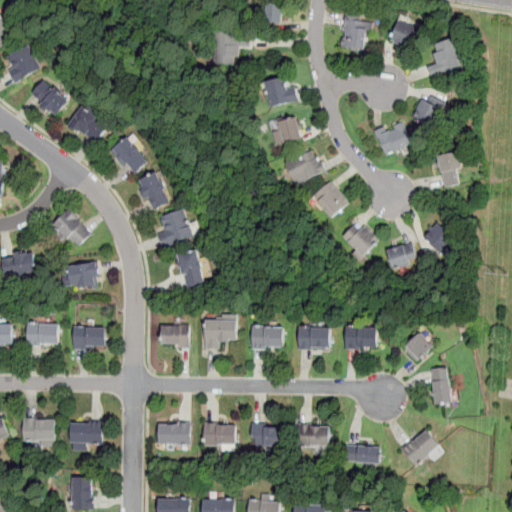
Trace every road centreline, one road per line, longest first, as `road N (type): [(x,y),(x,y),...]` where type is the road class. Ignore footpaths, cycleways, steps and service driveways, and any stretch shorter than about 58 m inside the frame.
road 1 (residential): [(0,114),(91,185),(126,237),(136,293),(133,511)]
road 2 (residential): [(135,384),(353,387),(388,399)]
road 3 (residential): [(320,0),(317,53),(336,125),(394,196)]
road 4 (residential): [(135,384),(0,384)]
